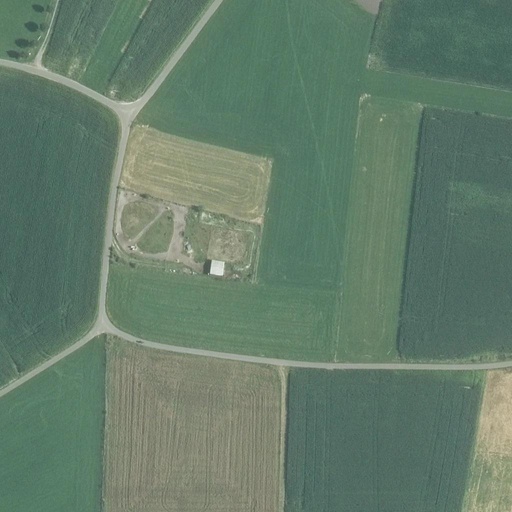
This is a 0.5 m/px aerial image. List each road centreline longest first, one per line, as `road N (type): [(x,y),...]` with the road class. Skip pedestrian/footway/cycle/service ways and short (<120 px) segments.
road 1 (unclassified): [(105,325),(157,348),(289,365),(511,364)]
road 2 (unclassified): [(105,325),(108,212),(132,112)]
road 3 (unclassified): [(132,112),(0,62)]
road 4 (unclassified): [(132,112),(217,0)]
road 5 (unclassified): [(0,395),(105,325)]
